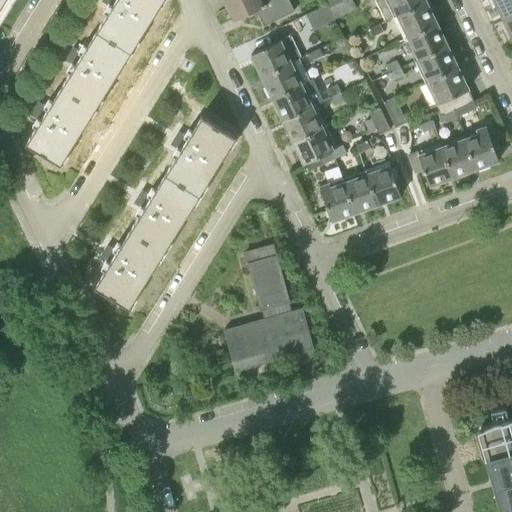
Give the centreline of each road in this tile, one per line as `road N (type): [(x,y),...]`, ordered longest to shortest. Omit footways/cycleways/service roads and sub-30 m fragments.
road 1 (residential): [(115,386),(265,161)]
road 2 (residential): [(44,239),(196,18)]
road 3 (residential): [(144,447),(371,382)]
road 4 (residential): [(312,258),(511,187)]
road 5 (residential): [(115,386),(44,239)]
road 6 (residential): [(265,161),(196,18)]
road 7 (residential): [(451,511),(448,467),(414,370)]
road 8 (residential): [(371,382),(312,258)]
road 9 (residential): [(511,118),(457,0)]
